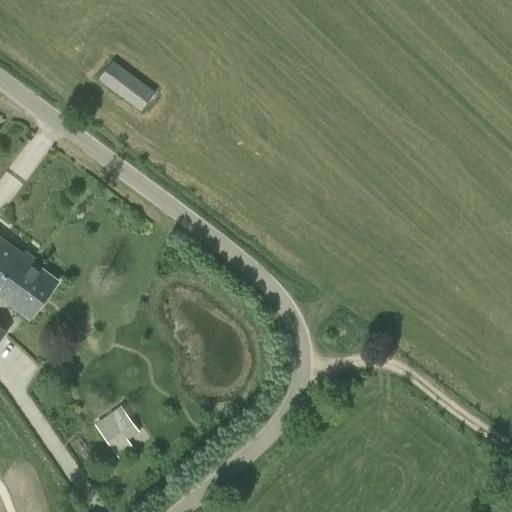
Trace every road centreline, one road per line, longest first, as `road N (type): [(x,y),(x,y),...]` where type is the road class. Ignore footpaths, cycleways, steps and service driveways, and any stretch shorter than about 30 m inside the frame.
road 1 (unclassified): [(180,511),(276,432),(303,372),(296,324),(273,285),(0,80)]
road 2 (track): [(511,448),(393,366),(361,360),(303,372)]
